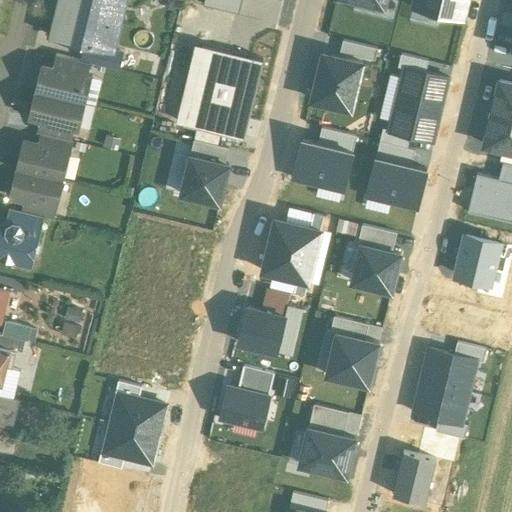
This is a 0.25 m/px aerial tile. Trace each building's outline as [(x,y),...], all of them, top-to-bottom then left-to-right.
[(58,0),(49,37),(85,45),(112,52),(112,50),(125,0),(58,0)] [(204,0),(203,4),(238,13),(241,0),(204,0)] [(467,0),(413,0),(412,7),(463,19),(467,0)] [(375,60),(378,49),(343,40),(340,51),(375,60)] [(112,52),(85,45),(81,61),(90,63),(116,69),(121,52),(112,50),(112,52)] [(262,60),(202,45),(183,123),(243,138),(262,60)] [(354,94),(362,63),(323,54),(312,100),(336,106),(340,90),(354,94)] [(81,61),(55,55),(52,68),(87,76),(90,63),(81,61)] [(405,67),(425,72),(427,62),(401,55),(399,66),(405,67)] [(52,68),(42,65),(36,91),(83,103),(89,77),(87,76),(52,68)] [(397,99),(441,111),(449,78),(425,72),(405,67),(397,99)] [(511,118),(511,84),(500,81),(492,114),(511,118)] [(83,103),(36,91),(30,117),(39,119),(74,128),(77,128),(83,103)] [(410,136),(433,142),(441,111),(397,99),(389,131),(410,136)] [(484,145),(511,152),(511,118),(492,114),(484,145)] [(74,128),(39,119),(36,132),(42,134),(71,141),(74,128)] [(318,143),(352,152),(356,136),(322,127),(318,143)] [(406,149),(410,136),(389,131),(383,130),(380,142),(406,149)] [(71,141),(42,134),(39,146),(68,153),(71,141)] [(318,143),(303,139),(293,177),(343,190),(352,152),(318,143)] [(194,140),(190,155),(225,164),(228,148),(194,140)] [(68,153),(39,146),(24,142),(17,169),(62,180),(68,153)] [(380,142),(376,157),(410,166),(414,150),(406,149),(380,142)] [(181,194),(219,203),(229,165),(225,164),(190,155),(181,194)] [(367,196),(417,208),(426,169),(410,166),(376,157),(367,196)] [(511,165),(502,163),(498,179),(511,182),(511,165)] [(62,180),(17,169),(10,196),(26,200),(26,199),(55,206),(62,180)] [(511,182),(498,179),(477,174),(468,212),(511,223),(511,182)] [(55,206),(26,199),(26,200),(23,211),(41,216),(52,218),(55,206)] [(23,211),(9,208),(5,224),(9,222),(38,229),(41,216),(23,211)] [(321,229),(324,216),(290,208),(287,221),(321,229)] [(275,218),(268,245),(314,255),(321,229),(287,221),(275,218)] [(38,229),(9,222),(5,224),(1,227),(0,226),(0,261),(30,268),(32,255),(37,252),(39,245),(36,240),(38,229)] [(392,252),(397,233),(362,224),(357,243),(361,244),(392,252)] [(493,244),(498,245),(511,248),(511,235),(496,231),(493,244)] [(456,275),(489,283),(492,269),(494,270),(497,260),(495,259),(498,245),(493,244),(466,237),(456,275)] [(400,254),(392,252),(361,244),(352,281),(390,291),(400,254)] [(307,283),(314,255),(268,245),(262,271),(271,274),(307,283)] [(271,274),(268,287),(290,293),(304,296),(307,283),(271,274)] [(268,287),(262,310),(284,315),(290,293),(268,287)] [(262,310),(248,306),(239,342),(276,351),(284,315),(262,310)] [(68,308),(65,319),(80,323),(82,311),(68,308)] [(368,324),(334,315),(329,335),(336,337),(337,332),(365,339),(368,324)] [(1,332),(34,340),(37,328),(4,320),(1,332)] [(65,323),(63,334),(76,338),(79,326),(65,323)] [(376,342),(365,339),(337,332),(336,337),(326,375),(367,385),(378,343),(376,342)] [(25,340),(0,333),(0,346),(10,349),(22,351),(25,340)] [(483,362),(486,348),(457,341),(454,354),(477,360),(477,361),(483,362)] [(0,346),(0,383),(2,384),(10,349),(0,346)] [(429,348),(421,380),(469,392),(477,361),(477,360),(454,354),(429,348)] [(268,396),(274,372),(244,365),(238,388),(268,396)] [(119,393),(139,398),(141,386),(118,380),(115,392),(119,393)] [(469,392),(421,380),(413,412),(438,418),(461,424),(462,422),(469,392)] [(220,416),(261,426),(268,396),(238,388),(228,386),(220,416)] [(119,393),(112,421),(158,433),(165,405),(139,398),(119,393)] [(0,395),(0,425),(12,429),(19,400),(0,395)] [(342,435),(348,411),(314,403),(308,427),(342,435)] [(464,438),(468,424),(462,422),(461,424),(438,418),(435,431),(458,437),(464,438)] [(124,456),(151,462),(158,433),(112,421),(104,451),(124,456)] [(355,438),(342,435),(308,427),(300,464),(347,475),(355,438)] [(425,429),(418,454),(434,458),(452,462),(458,437),(435,431),(425,429)] [(121,468),(124,456),(104,451),(101,450),(98,462),(119,467),(121,468)] [(392,495),(422,502),(434,458),(418,454),(403,450),(392,495)] [(116,479),(119,467),(98,462),(87,459),(84,471),(91,473),(116,479)] [(91,473),(85,498),(132,510),(138,484),(116,479),(91,473)] [(324,511),(327,499),(293,491),(289,507),(296,509),(297,506),(318,511),(324,511)] [(131,511),(132,510),(85,498),(81,511),(131,511)]
